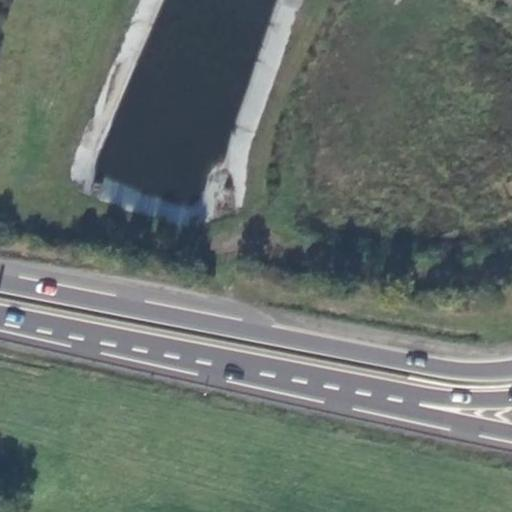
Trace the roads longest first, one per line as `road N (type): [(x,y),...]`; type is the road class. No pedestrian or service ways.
road 1 (trunk): [(0,317),(511,430)]
road 2 (trunk): [(511,368),(431,366),(0,278)]
road 3 (trunk): [(0,317),(366,385),(511,398)]
